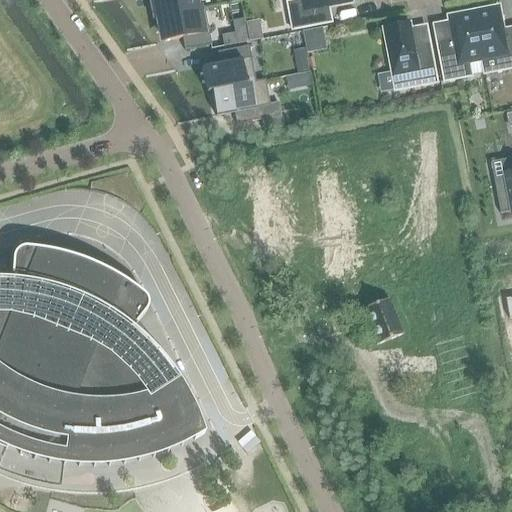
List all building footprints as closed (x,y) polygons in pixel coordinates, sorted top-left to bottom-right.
[(149,0),(154,19),(203,9),(203,8),(198,9),(196,0),(149,0)] [(351,7),(349,0),(298,0),(300,5),(287,8),(292,34),(331,27),(328,11),(351,7)] [(497,8),(472,12),(481,62),(483,74),(511,69),(511,28),(501,30),(497,8)] [(203,9),(154,19),(154,20),(159,19),(163,42),(186,38),(188,50),(210,46),(203,9)] [(481,62),(472,12),(446,17),(450,40),(435,43),(443,82),(469,77),(467,65),(481,62)] [(220,34),(221,43),(260,40),(258,18),(231,20),(232,33),(220,34)] [(408,25),(382,30),(393,92),(435,84),(427,44),(412,47),(408,25)] [(201,69),(205,93),(264,82),(264,81),(254,82),(248,47),(220,52),(223,64),(201,69)] [(264,82),(205,93),(205,94),(210,93),(215,117),(238,112),(240,125),(262,121),(259,108),(269,107),(264,82)] [(508,194),(497,196),(501,214),(511,212),(511,159),(502,161),(508,194)] [(383,246),(423,239),(422,238),(418,238),(413,213),(417,212),(417,208),(378,216),(383,246)] [(344,253),(344,254),(383,246),(378,216),(338,223),(339,227),(343,226),(348,252),(344,253)] [(387,268),(427,260),(426,259),(422,260),(419,242),(423,241),(423,239),(383,246),(387,268)] [(348,274),(348,275),(387,268),(383,246),(344,254),(345,256),(349,255),(352,273),(348,274)] [(152,459),(152,458),(183,446),(203,434),(184,388),(172,371),(158,351),(148,342),(140,337),(132,329),(147,308),(146,303),(145,299),(132,285),(105,270),(86,263),(36,248),(20,250),(16,251),(13,259),(11,267),(10,281),(0,281),(0,448),(18,456),(51,464),(76,468),(99,469),(125,466),(141,461),(152,459)] [(391,289),(431,281),(430,280),(426,281),(423,263),(427,262),(427,260),(387,268),(391,289)] [(352,295),(352,296),(391,289),(387,268),(348,275),(349,277),(353,276),(356,294),(352,295)] [(396,310),(435,303),(434,301),(430,302),(427,284),(431,284),(431,281),(391,289),(396,310)] [(356,316),(356,317),(396,310),(391,289),(352,296),(353,298),(357,298),(360,315),(356,316)] [(511,316),(511,296),(503,298),(507,317),(511,316)] [(400,331),(439,324),(439,323),(434,323),(431,306),(435,305),(435,303),(396,310),(400,331)] [(360,337),(360,339),(400,331),(396,310),(356,317),(357,320),(361,319),(364,337),(360,337)] [(404,352),(443,345),(443,344),(438,345),(435,327),(439,326),(439,324),(400,331),(404,352)] [(364,359),(364,360),(404,352),(400,331),(360,339),(361,341),(365,340),(368,358),(364,359)] [(404,352),(408,378),(443,372),(448,371),(447,367),(443,368),(439,348),(443,347),(443,345),(404,352)] [(373,385),(408,378),(404,352),(364,360),(365,362),(369,361),(373,381),(369,382),(369,386),(373,385)]
